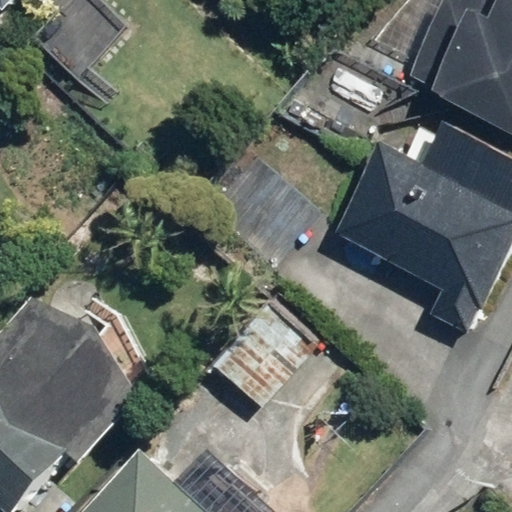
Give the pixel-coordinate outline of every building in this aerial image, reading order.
[(0,0),(0,4),(12,16),(27,0),(0,0)] [(447,100),(511,132),(511,0),(479,0),(476,6),(464,0),(462,0),(427,70),(440,77),(437,83),(452,90),(447,100)] [(394,145),(346,234),(451,290),(437,316),(476,336),(487,315),(490,316),(511,274),(511,153),(458,125),(449,141),(427,129),(413,155),(394,145)] [(0,503),(9,511),(25,511),(78,457),(88,467),(150,402),(112,332),(34,297),(0,333),(0,503)] [(285,311),(227,375),(272,416),(330,353),(285,311)] [(212,511),(152,453),(95,511),(212,511)]
